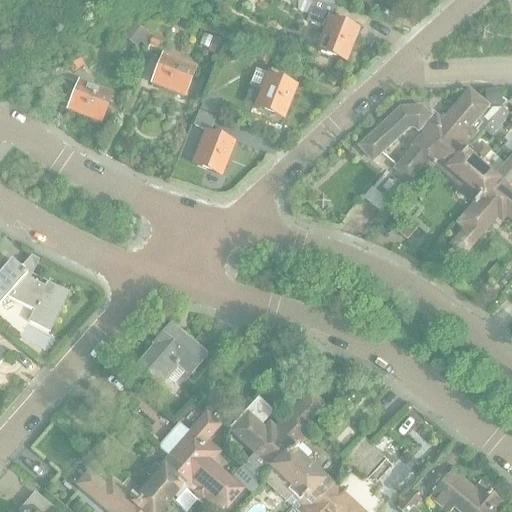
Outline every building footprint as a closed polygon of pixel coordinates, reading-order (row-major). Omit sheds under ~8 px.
[(345,62),(358,28),(331,17),(334,9),(332,9),(335,2),(329,0),(297,0),(298,11),(309,15),(306,22),(324,30),(316,51),(345,62)] [(156,46),(160,34),(154,32),(149,44),(156,46)] [(217,54),(223,39),(211,35),(207,46),(215,49),(213,53),(217,54)] [(267,64),(269,58),(257,53),(255,59),(267,64)] [(184,97),(196,68),(162,55),(151,84),(184,97)] [(72,72),(83,65),(79,59),(69,66),(72,72)] [(283,119),(296,86),(255,70),(249,86),(261,91),(254,108),(283,119)] [(101,123),(112,95),(78,82),(77,85),(75,84),(73,89),(75,90),(67,110),(101,123)] [(471,138),(475,132),(469,127),(484,109),(467,95),(441,126),(420,108),(400,109),(359,147),(372,161),(380,153),(406,130),(413,130),(421,137),(393,170),(406,181),(409,177),(410,177),(413,173),(415,174),(421,167),(419,166),(423,162),(430,168),(432,166),(433,166),(439,159),(445,153),(456,162),(468,148),(464,144),(470,137),(471,138)] [(215,115),(219,104),(206,100),(202,110),(215,115)] [(491,137),(509,116),(501,109),(492,109),(484,118),(490,123),(484,130),(491,137)] [(221,176),(234,143),(205,131),(192,165),(221,176)] [(495,178),(477,163),(487,151),(481,146),(475,153),(468,148),(456,162),(445,153),(439,159),(451,169),(447,173),(466,191),(467,190),(472,190),(479,195),(480,196),(495,178)] [(511,193),(507,189),(511,183),(511,158),(495,178),(480,196),(479,195),(472,203),(473,204),(465,214),(466,215),(461,220),(461,223),(467,228),(454,243),(465,252),(498,215),(500,217),(506,216),(511,220),(511,193)] [(381,213),(403,185),(385,170),(362,198),(381,213)] [(0,304),(12,291),(37,303),(28,322),(41,329),(43,324),(45,325),(50,314),(54,316),(65,292),(47,283),(45,287),(40,285),(25,277),(27,275),(11,261),(0,273),(0,304)] [(189,378),(207,357),(182,335),(179,340),(166,328),(152,344),(154,346),(135,368),(148,379),(147,380),(151,384),(152,383),(159,388),(177,368),(189,378)] [(245,423),(235,434),(256,453),(274,470),(300,443),(306,437),(305,436),(310,431),(310,430),(309,428),(310,428),(305,423),(319,408),(308,398),(284,423),(281,421),(270,432),(264,433),(257,426),(254,426),(248,420),(245,423)] [(141,435),(112,410),(103,421),(132,446),(141,435)] [(228,481),(202,458),(204,456),(203,455),(209,449),(208,449),(214,443),(208,437),(215,428),(204,418),(191,434),(179,425),(158,448),(169,458),(178,466),(168,477),(183,490),(188,485),(195,490),(195,492),(199,496),(204,490),(222,505),(235,489),(231,486),(231,483),(228,481)] [(361,436),(341,457),(350,464),(363,477),(382,457),(361,436)] [(274,470),(263,481),(292,508),(296,503),(306,493),(313,500),(329,483),(304,460),(311,453),(300,443),(274,470)] [(243,466),(241,467),(260,485),(263,482),(263,481),(274,470),(256,453),(243,466)] [(183,490),(168,477),(178,466),(169,458),(160,469),(156,465),(139,484),(143,488),(140,491),(139,492),(127,481),(121,488),(148,511),(154,511),(166,498),(179,508),(184,503),(178,497),(183,490)] [(241,467),(232,477),(251,494),(260,485),(241,467)] [(495,511),(495,510),(501,502),(489,492),(486,495),(482,492),(477,493),(451,471),(428,498),(445,511),(449,511),(454,507),(459,511),(495,511)] [(148,511),(121,488),(120,487),(119,488),(114,484),(111,484),(107,489),(91,475),(81,487),(109,510),(112,507),(118,511),(148,511)] [(292,508),(287,511),(359,511),(342,496),(344,493),(334,484),(332,486),(329,483),(313,500),(306,493),(296,503),(292,508)] [(417,511),(413,508),(420,500),(410,492),(395,509),(398,511),(417,511)] [(54,511),(35,496),(26,507),(32,511),(30,511),(54,511)]
